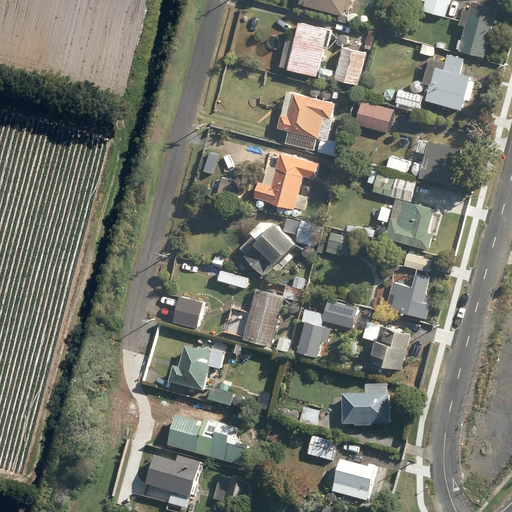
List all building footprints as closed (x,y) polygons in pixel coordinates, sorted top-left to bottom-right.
[(304,0),(304,3),(348,15),(350,9),(353,10),(355,0),(304,0)] [(425,0),(429,1),(426,11),(448,16),(452,0),(425,0)] [(463,24),(470,26),(466,40),(463,40),(460,49),(488,56),(501,8),(476,1),(474,10),(468,8),(463,24)] [(370,16),(353,12),(350,22),(368,27),(370,16)] [(288,52),(297,54),(293,69),(320,76),(332,28),(305,22),(302,35),(298,34),(297,37),(292,36),(288,52)] [(342,46),(344,45),(345,44),(347,43),(348,41),(348,39),(347,37),(346,36),(345,34),(343,34),(341,34),(339,35),(338,36),(337,37),(336,39),(336,41),(337,43),(338,44),(340,45),(342,46)] [(342,70),(341,78),(363,83),(371,52),(361,49),(349,46),(342,70)] [(430,99),(467,110),(471,97),(474,98),(479,82),(474,81),(476,75),(465,72),(469,58),(453,53),(451,63),(435,58),(427,83),(434,85),(430,99)] [(417,92),(419,92),(421,91),(422,90),(423,88),(423,86),(423,84),(421,82),(420,81),(418,81),(416,81),(414,81),(413,83),(412,84),(411,86),(411,88),(412,90),(413,91),(415,92),(417,92)] [(316,96),(317,95),(318,95),(320,94),(320,92),(320,91),(320,89),(319,88),(318,87),(316,86),(315,86),(313,87),(312,88),(311,89),(311,91),(311,92),(312,93),(313,94),(314,95),(316,96)] [(327,97),(329,97),(330,97),(331,95),(332,94),(332,92),(331,91),(331,90),(329,89),(328,88),(326,88),(325,89),(324,90),(323,91),(323,92),(323,94),(323,95),(324,96),(326,97),(327,97)] [(389,101),(391,101),(392,100),(394,98),(395,96),(395,94),(394,93),(393,91),(391,90),(390,89),(388,89),(386,90),(384,91),(383,93),(383,94),(383,96),(384,98),(385,99),(387,100),(389,101)] [(321,137),(324,138),(321,151),(339,156),(342,143),(330,140),(339,102),(291,90),(282,128),(290,130),(287,142),(318,149),(321,137)] [(401,90),(398,102),(422,108),(425,96),(401,90)] [(363,101),(367,102),(365,107),(360,106),(357,117),(361,118),(360,123),(392,132),(399,109),(364,99),(363,101)] [(434,139),(424,177),(457,186),(468,149),(434,139)] [(263,181),(258,197),(298,209),(298,207),(308,210),(312,197),(302,194),(308,174),(313,175),(317,162),(286,153),(276,185),(263,181)] [(418,176),(420,176),(422,175),(423,173),(424,171),(424,169),(423,167),(422,166),(421,165),(419,164),(417,164),(415,165),(414,166),(413,168),(412,169),(412,171),(413,173),(414,174),(416,175),(418,176)] [(407,200),(396,240),(433,249),(438,234),(432,232),(439,208),(414,202),(419,181),(382,171),(382,172),(374,170),(370,182),(377,184),(375,191),(407,200)] [(225,177),(220,197),(240,202),(246,182),(225,177)] [(283,261),(303,242),(318,246),(323,225),(305,220),(300,239),(284,222),(263,241),(257,235),(243,249),(269,275),(277,267),(281,272),(287,265),(283,261)] [(378,230),(356,226),(354,233),(376,238),(378,230)] [(344,238),(343,245),(351,246),(351,238),(344,238)] [(307,258),(309,257),(311,256),(312,255),(313,253),(313,251),(313,249),(312,248),(310,246),(308,246),(306,246),(304,247),(303,248),(302,249),(302,251),(302,253),(302,255),(304,256),(305,257),(307,258)] [(408,265),(433,270),(435,258),(411,253),(408,265)] [(218,255),(215,266),(224,268),(226,257),(218,255)] [(435,304),(427,302),(434,278),(421,274),(418,288),(397,282),(390,308),(431,318),(435,304)] [(297,277),(295,286),(304,289),(307,279),(297,277)] [(261,288),(247,338),(275,346),(289,298),(306,302),(309,291),(289,286),(286,295),(261,288)] [(182,296),(176,322),(201,328),(207,302),(182,296)] [(294,313),(296,313),(298,312),(299,311),(300,309),(300,307),(300,305),(299,303),(297,302),(295,302),(293,302),(292,302),(290,304),(289,305),(289,307),(289,309),(290,311),(291,312),(292,313),(294,313)] [(374,362),(376,362),(374,370),(392,374),(394,367),(405,370),(414,334),(384,326),(374,362)] [(164,357),(169,337),(160,335),(155,355),(164,357)] [(282,337),(278,354),(287,356),(291,339),(282,337)] [(447,349),(436,345),(430,366),(440,369),(447,349)] [(173,383),(207,392),(210,381),(212,382),(214,376),(212,375),(214,368),(224,371),(228,355),(216,351),(215,353),(205,350),(204,352),(190,347),(183,370),(178,368),(173,383)] [(272,356),(269,365),(277,367),(279,358),(272,356)] [(238,395),(215,388),(212,396),(235,403),(238,395)] [(393,395),(347,396),(348,426),(359,426),(359,427),(374,427),(374,425),(394,425),(393,395)] [(306,408),(303,422),(320,426),(323,412),(306,408)] [(310,455),(335,462),(340,443),(315,436),(310,455)] [(159,457),(151,486),(195,498),(205,463),(182,457),(180,463),(159,457)] [(359,489),(357,496),(369,499),(371,493),(374,493),(381,467),(374,465),(373,468),(345,461),(339,484),(359,489)] [(217,500),(218,500),(216,507),(223,509),(225,502),(246,508),(252,485),(224,477),(217,500)] [(330,503),(332,503),(334,502),(336,501),(336,499),(337,497),(336,495),(335,493),(333,492),(331,492),(330,492),(328,492),(326,494),(325,495),(325,497),(325,499),(326,501),(327,502),(329,503),(330,503)] [(262,493),(260,499),(266,502),(268,496),(262,493)]
